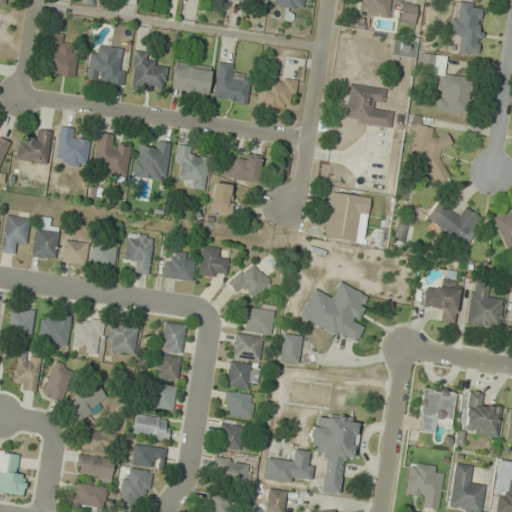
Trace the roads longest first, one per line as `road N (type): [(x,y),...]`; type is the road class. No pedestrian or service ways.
road 1 (residential): [(21,97),(312,139)]
road 2 (residential): [(332,0),(295,211)]
road 3 (residential): [(0,275),(206,313)]
road 4 (residential): [(206,313),(191,451),(157,511)]
road 5 (residential): [(377,511),(403,350)]
road 6 (residential): [(511,18),(489,171)]
road 7 (residential): [(44,511),(54,426),(5,416)]
